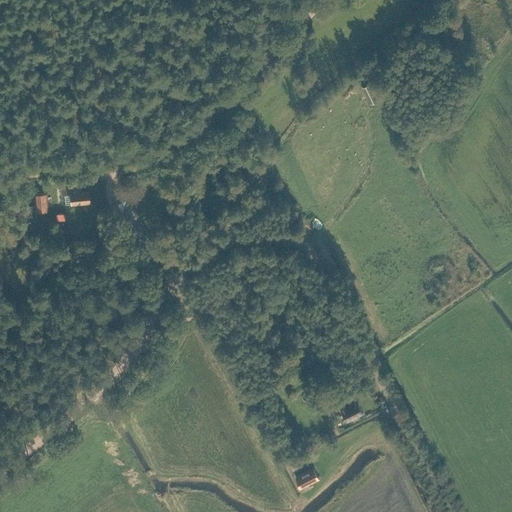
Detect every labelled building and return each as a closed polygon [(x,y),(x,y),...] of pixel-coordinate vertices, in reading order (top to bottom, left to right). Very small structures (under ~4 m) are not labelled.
[(370,82),(362,86),(370,103),(378,99),(370,82)] [(81,185),(61,188),(62,194),(64,193),(65,204),(91,201),(89,190),(82,191),(81,185)] [(47,192),(35,193),(36,210),(48,209),(47,192)] [(265,327),(260,335),(264,343),(275,345),(279,335),(275,327),(265,327)] [(279,382),(269,387),(273,394),(283,389),(279,382)] [(334,403),(328,406),(332,414),(337,411),(339,414),(342,412),(347,420),(363,411),(357,399),(346,405),(345,403),(336,408),(334,403)] [(296,461),(288,465),(292,472),(300,467),(296,461)] [(318,479),(313,469),(295,479),(300,488),(318,479)]
